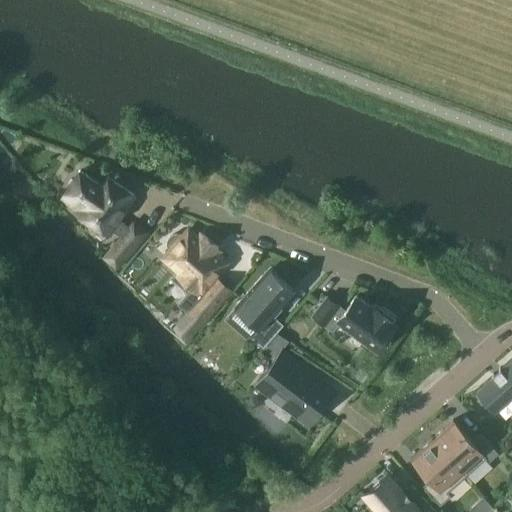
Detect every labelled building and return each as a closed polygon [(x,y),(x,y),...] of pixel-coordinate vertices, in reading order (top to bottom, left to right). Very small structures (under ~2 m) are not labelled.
[(80,170),(63,196),(79,207),(76,211),(109,233),(111,229),(122,236),(115,244),(128,255),(147,233),(134,222),(130,227),(118,219),(134,194),(108,177),(103,185),(80,170)] [(165,244),(165,245),(165,246),(165,247),(165,248),(165,249),(166,250),(166,251),(167,252),(168,253),(165,257),(178,268),(184,273),(181,276),(180,277),(192,288),(179,303),(188,312),(189,312),(188,313),(176,327),(188,337),(200,324),(230,289),(213,275),(222,265),(225,261),(214,252),(218,247),(203,234),(199,238),(188,229),(183,235),(182,234),(181,234),(180,234),(179,233),(178,233),(177,233),(176,233),(175,233),(174,233),(173,233),(173,234),(172,234),(171,234),(170,235),(169,235),(169,236),(168,236),(168,237),(167,237),(167,238),(166,238),(166,239),(166,240),(165,240),(165,241),(165,242),(165,243),(165,244)] [(314,261),(299,268),(308,285),(322,278),(314,261)] [(270,268),(236,306),(260,327),(252,335),(263,345),(276,331),(282,324),(272,315),(274,312),(275,313),(283,305),(281,304),(294,290),(270,268)] [(327,295),(313,314),(332,329),(340,319),(377,347),(395,323),(394,322),(395,321),(394,320),(396,317),(383,307),(380,310),(372,304),(371,305),(357,294),(345,310),(339,305),(340,305),(327,295)] [(277,356),(257,384),(271,395),(274,392),(297,409),(295,412),(310,423),(335,390),(320,379),(318,382),(294,364),(296,361),(282,350),(289,340),(276,331),(263,345),(277,356)] [(511,358),(475,390),(494,412),(511,397),(511,358)] [(453,419),(433,437),(467,474),(486,457),(489,461),(499,453),(481,433),(472,441),(453,419)] [(412,455),(432,477),(423,485),(440,505),(451,495),(448,491),(467,474),(433,437),(412,455)] [(366,495),(380,511),(418,511),(410,503),(412,501),(410,498),(409,499),(403,493),(404,492),(402,489),(400,491),(386,476),(382,480),(382,479),(370,490),(370,491),(366,495)] [(483,497),(469,509),(471,511),(486,511),(492,507),(483,497)]
